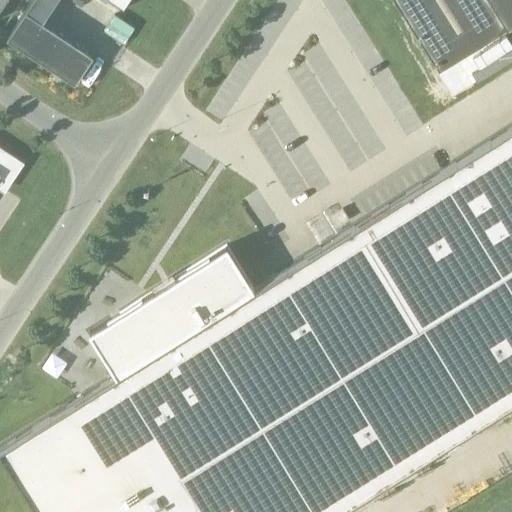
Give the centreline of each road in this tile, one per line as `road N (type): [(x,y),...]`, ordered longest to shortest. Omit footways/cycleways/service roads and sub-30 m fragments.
road 1 (unclassified): [(110,163),(0,331)]
road 2 (unclassified): [(218,0),(110,163)]
road 3 (unclassified): [(110,163),(0,90)]
